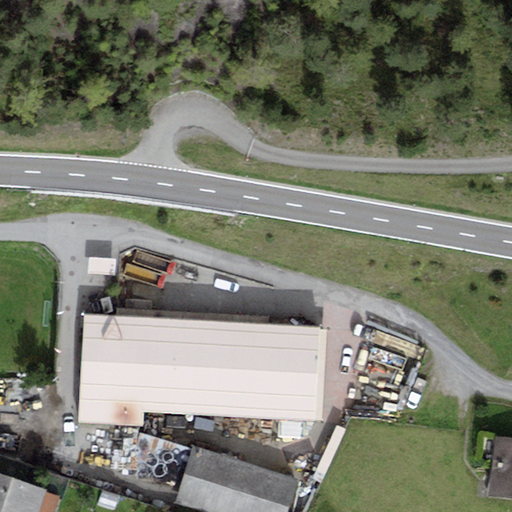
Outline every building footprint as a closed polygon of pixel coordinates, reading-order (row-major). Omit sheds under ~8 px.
[(92,254),(91,277),(117,279),(118,255),(92,254)] [(132,272),(171,280),(174,266),(135,258),(132,272)] [(320,328),(87,314),(80,426),(141,430),(142,414),(314,424),(320,328)] [(511,438),(496,437),(489,494),(511,496),(511,438)] [(195,455),(180,511),(290,511),(298,482),(195,455)] [(0,511),(55,511),(61,496),(46,491),(47,489),(0,472),(0,511)]
